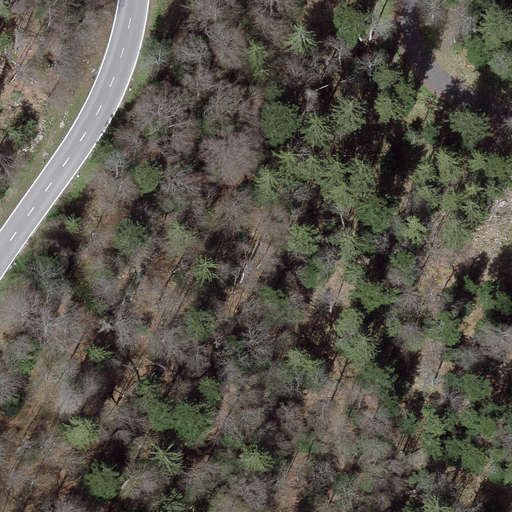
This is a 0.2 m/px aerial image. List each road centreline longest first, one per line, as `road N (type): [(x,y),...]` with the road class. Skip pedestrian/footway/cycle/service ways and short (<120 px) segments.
road 1 (secondary): [(0,257),(104,101),(132,0)]
road 2 (track): [(407,0),(404,32),(428,73),(459,97),(511,117)]
